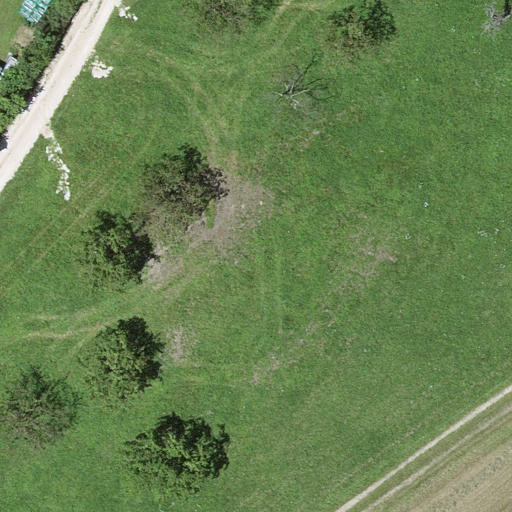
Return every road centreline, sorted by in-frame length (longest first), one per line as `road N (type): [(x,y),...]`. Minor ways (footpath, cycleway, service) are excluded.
road 1 (track): [(102,0),(49,99),(0,167)]
road 2 (track): [(363,511),(511,404)]
